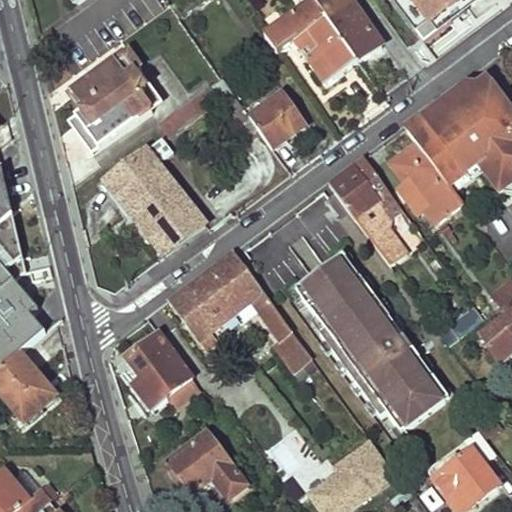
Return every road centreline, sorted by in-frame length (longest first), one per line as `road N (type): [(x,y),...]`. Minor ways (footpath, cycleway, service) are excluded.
road 1 (residential): [(84,334),(141,311),(511,28)]
road 2 (tertiary): [(5,0),(84,334)]
road 3 (tertiary): [(84,334),(132,511)]
